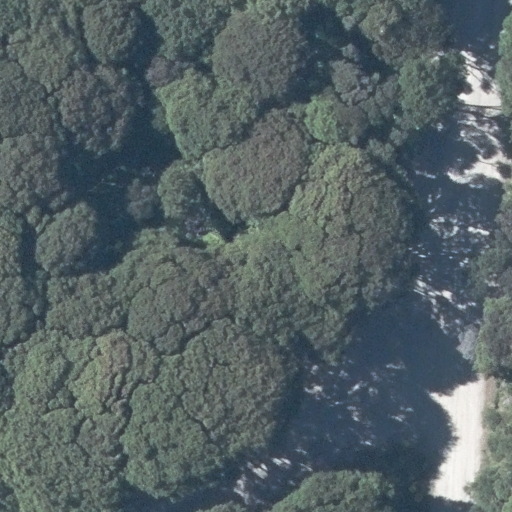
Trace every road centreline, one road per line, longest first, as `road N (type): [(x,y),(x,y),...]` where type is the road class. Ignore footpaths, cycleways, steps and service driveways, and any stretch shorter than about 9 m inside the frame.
road 1 (unclassified): [(436,266),(357,399),(290,474),(240,511)]
road 2 (unclassified): [(462,0),(459,112),(436,266)]
road 3 (unclassified): [(436,266),(443,511)]
